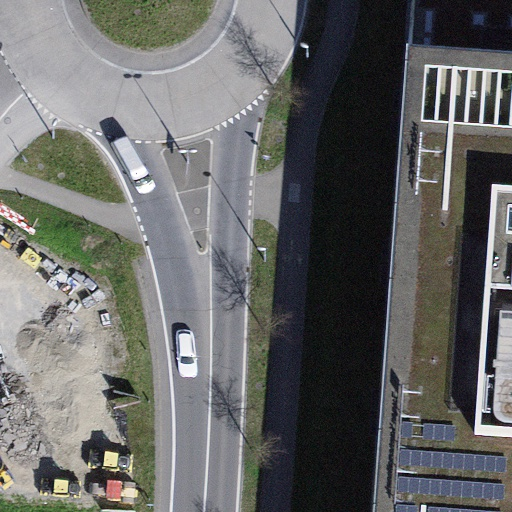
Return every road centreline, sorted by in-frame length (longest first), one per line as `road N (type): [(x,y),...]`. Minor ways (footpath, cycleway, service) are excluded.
road 1 (primary): [(176,106),(213,360),(202,511)]
road 2 (primary): [(29,0),(42,44),(66,75),(99,97),(137,108),(176,106)]
road 3 (primary): [(176,106),(215,91),(247,63),(272,0)]
